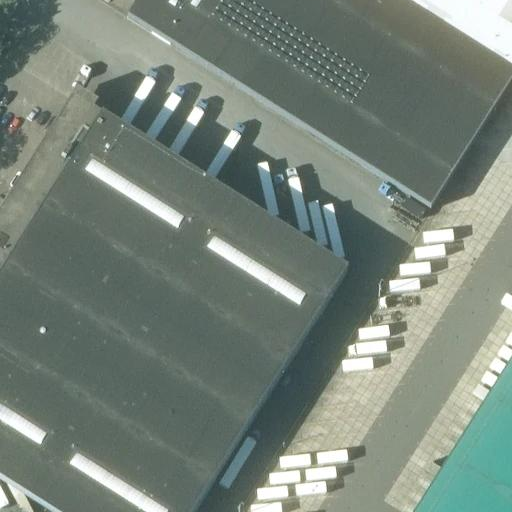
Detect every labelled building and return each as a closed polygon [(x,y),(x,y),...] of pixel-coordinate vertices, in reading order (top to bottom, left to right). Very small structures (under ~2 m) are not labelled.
[(140,0),(128,19),(432,212),(511,84),(511,73),(482,55),(448,33),(418,14),(395,0),(140,0)] [(395,0),(418,14),(426,0),(395,0)] [(468,0),(426,0),(418,14),(448,33),(468,0)] [(482,55),(511,7),(511,0),(468,0),(448,33),(482,55)] [(511,7),(482,55),(511,73),(511,7)] [(0,219),(0,483),(45,511),(197,511),(349,274),(95,113),(98,107),(79,95),(75,100),(0,219)] [(511,511),(511,361),(416,511),(511,511)]
